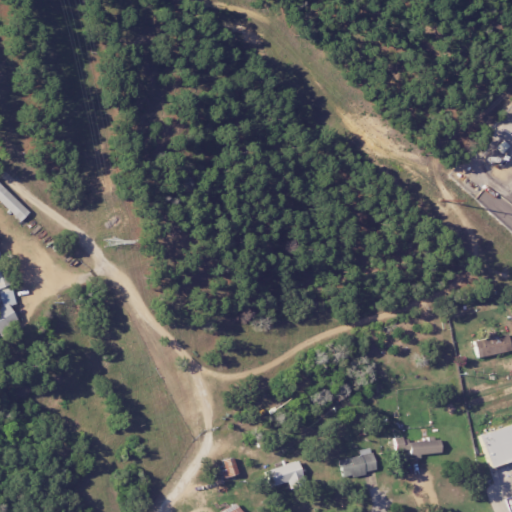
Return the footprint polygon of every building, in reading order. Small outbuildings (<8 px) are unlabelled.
[(485,331),(486,338),(470,342),(473,358),(507,351),(504,334),(494,336),(493,329),(485,331)] [(511,427),(482,438),(493,470),(511,463),(511,427)] [(405,440),(406,454),(437,453),(437,439),(405,440)] [(372,471),(369,447),(356,449),(357,456),(336,459),(339,476),(372,471)] [(234,474),(230,456),(216,459),(220,477),(234,474)] [(261,469),(265,487),(284,482),(285,488),(301,485),(295,462),(261,469)] [(511,493),(498,498),(502,511),(511,507),(511,493)]
